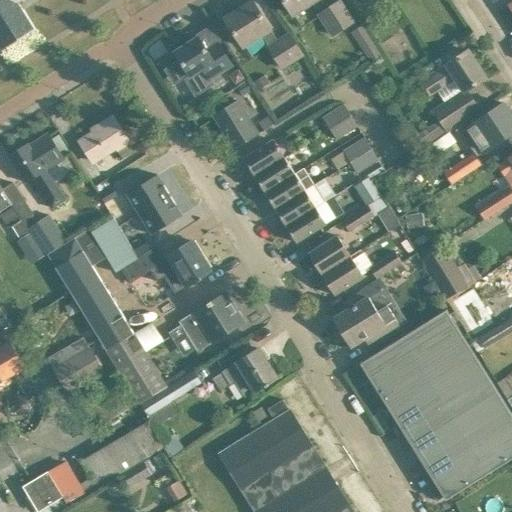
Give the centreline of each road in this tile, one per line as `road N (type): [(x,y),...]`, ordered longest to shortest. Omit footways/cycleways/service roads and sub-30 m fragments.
road 1 (residential): [(411,511),(124,40)]
road 2 (unclassified): [(0,115),(124,40)]
